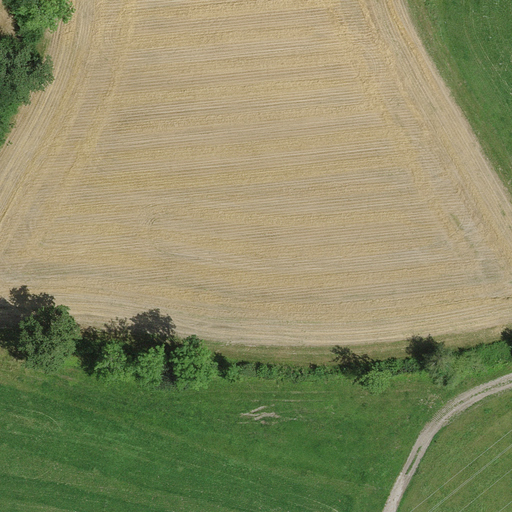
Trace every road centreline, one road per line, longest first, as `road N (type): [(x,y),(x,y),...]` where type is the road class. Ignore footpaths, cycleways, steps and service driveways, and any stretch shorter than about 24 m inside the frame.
road 1 (track): [(511,190),(431,51),(414,0)]
road 2 (track): [(388,511),(441,416),(511,378)]
